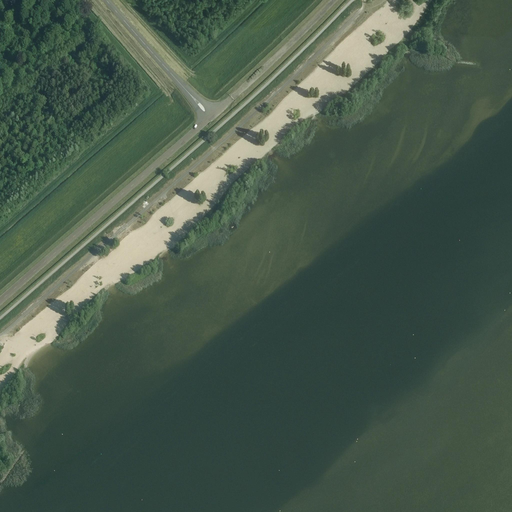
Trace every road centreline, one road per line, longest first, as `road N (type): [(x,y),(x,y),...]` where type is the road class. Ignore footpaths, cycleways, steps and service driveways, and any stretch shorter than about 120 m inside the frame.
road 1 (tertiary): [(0,300),(210,117)]
road 2 (tertiary): [(210,117),(106,0)]
